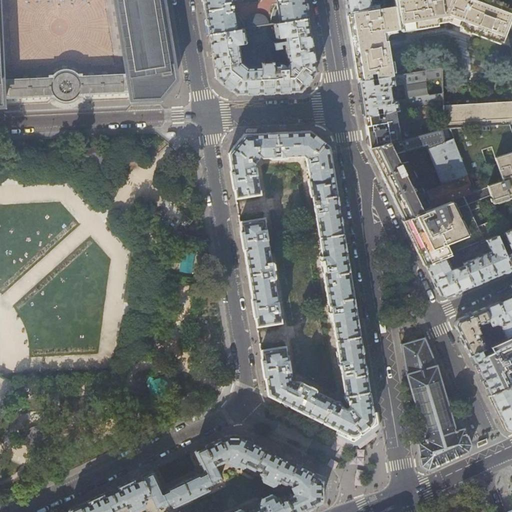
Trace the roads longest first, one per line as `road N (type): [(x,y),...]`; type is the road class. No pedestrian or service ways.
road 1 (residential): [(349,149),(405,493)]
road 2 (residential): [(246,392),(204,115)]
road 3 (residential): [(246,392),(228,413),(21,511)]
road 4 (residential): [(0,123),(204,115)]
road 5 (residential): [(349,149),(429,316)]
road 6 (residential): [(204,115),(341,108)]
road 7 (residential): [(429,316),(484,434)]
